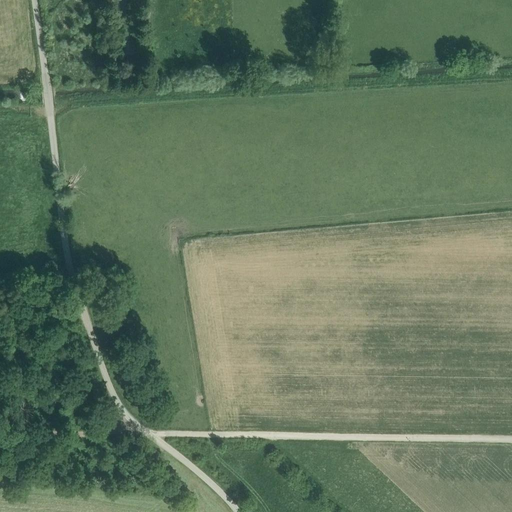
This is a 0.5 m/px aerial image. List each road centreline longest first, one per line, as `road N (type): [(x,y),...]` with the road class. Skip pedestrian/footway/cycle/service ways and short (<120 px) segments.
road 1 (unclassified): [(35,0),(64,236),(114,399),(237,511)]
road 2 (track): [(511,440),(150,434)]
road 3 (track): [(135,422),(98,435),(0,434)]
